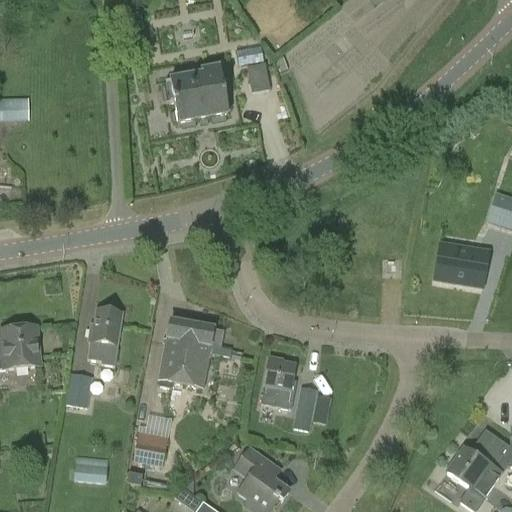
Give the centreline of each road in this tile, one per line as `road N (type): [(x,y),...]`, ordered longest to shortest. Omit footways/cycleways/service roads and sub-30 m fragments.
road 1 (tertiary): [(228,210),(308,178),(382,133),(511,19)]
road 2 (residential): [(414,337),(287,329),(269,319),(228,210)]
road 3 (residential): [(119,233),(109,0)]
road 4 (residential): [(414,337),(393,420),(336,511)]
road 5 (tertiary): [(0,253),(119,233)]
